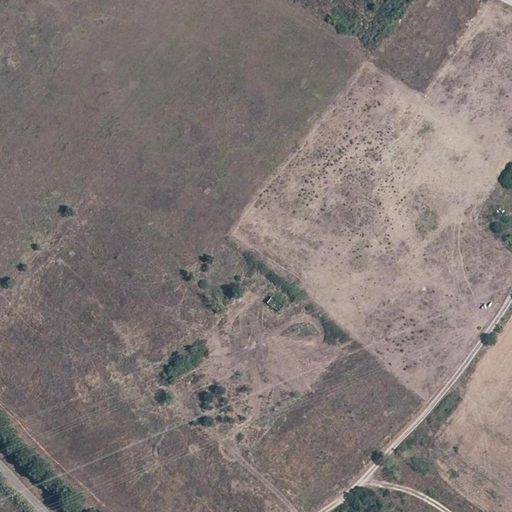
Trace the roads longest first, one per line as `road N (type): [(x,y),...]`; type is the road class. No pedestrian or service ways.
road 1 (track): [(321,511),(348,496),(425,414),(511,295)]
road 2 (track): [(296,511),(203,424)]
